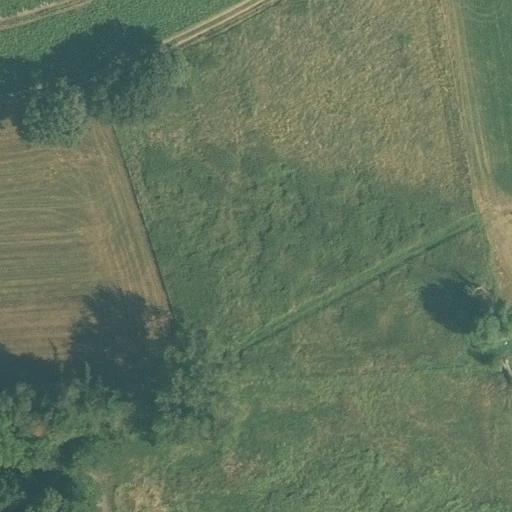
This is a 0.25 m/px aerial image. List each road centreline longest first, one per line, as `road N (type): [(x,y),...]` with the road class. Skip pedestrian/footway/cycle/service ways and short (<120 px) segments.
road 1 (track): [(0,93),(104,80),(248,0)]
road 2 (track): [(0,470),(165,472)]
